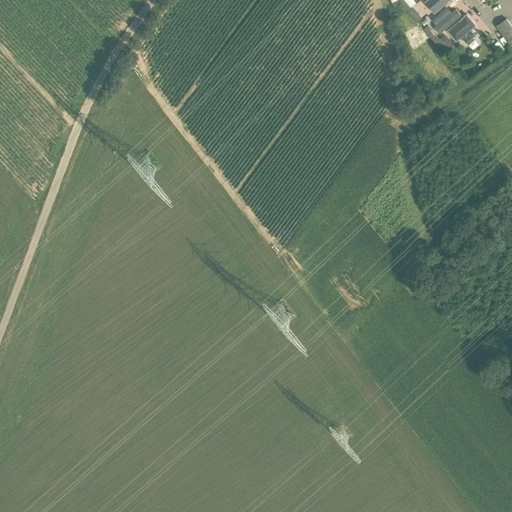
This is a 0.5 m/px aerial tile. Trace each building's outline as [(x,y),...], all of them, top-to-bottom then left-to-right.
[(408,10),(412,6),(406,0),(399,0),(400,0),(408,10)] [(447,0),(424,0),(423,1),(433,12),(447,0)] [(461,13),(455,6),(450,11),(445,5),(431,18),(435,23),(432,25),(438,32),(461,13)] [(420,20),(422,18),(412,6),(408,10),(409,11),(418,22),(419,23),(420,21),(420,20)] [(470,29),(476,24),(466,12),(447,29),(456,40),(461,36),(465,42),(475,34),(470,29)] [(422,23),(425,27),(430,23),(427,18),(422,23)] [(511,26),(507,19),(496,26),(511,48),(511,26)] [(435,42),(439,38),(428,25),(424,29),(429,35),(435,42)] [(441,38),(445,43),(449,39),(445,34),(441,38)] [(444,52),(449,49),(439,38),(435,42),(441,49),(441,50),(442,51),(443,51),(444,52)]
